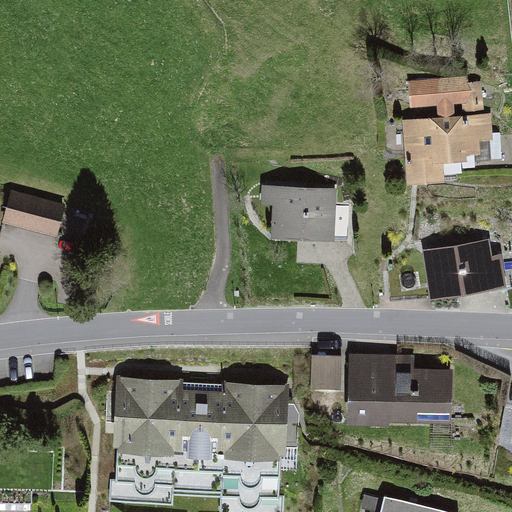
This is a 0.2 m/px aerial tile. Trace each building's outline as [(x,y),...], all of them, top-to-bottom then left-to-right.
[(478,82),(417,87),(419,106),(479,101),(478,82)] [(492,118),(410,125),(416,186),(447,183),(446,162),(495,158),(492,118)] [(336,192),(269,192),(269,207),(279,208),(279,239),(335,239),(336,192)] [(65,211),(15,198),(8,224),(58,237),(65,211)] [(494,245),(433,255),(441,302),(502,291),(494,245)] [(361,423),(458,423),(458,373),(420,373),(420,358),(323,357),(323,391),(361,391),(361,423)] [(286,389),(123,384),(120,496),(283,501),(286,389)] [(437,511),(388,500),(385,511),(437,511)]
